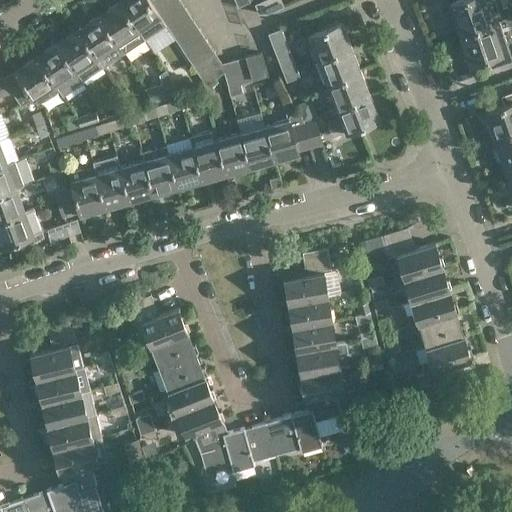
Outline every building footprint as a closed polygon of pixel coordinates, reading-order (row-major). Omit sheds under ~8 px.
[(126,52),(147,38),(121,0),(117,0),(100,12),(126,52)] [(151,0),(121,0),(147,38),(168,24),(166,22),(159,11),(151,0)] [(175,0),(151,0),(159,11),(175,0)] [(166,22),(186,8),(180,0),(175,0),(159,11),(166,22)] [(267,12),(284,5),(281,0),(261,0),(256,3),(260,12),(267,12)] [(493,0),(456,0),(450,2),(460,33),(500,19),(493,0)] [(173,33),(193,19),(186,8),(166,22),(168,24),(173,33)] [(105,66),(126,52),(100,12),(78,26),(105,66)] [(180,43),(200,30),(193,19),(173,33),(180,43)] [(319,26),(320,29),(309,33),(310,35),(296,40),(300,51),(314,46),(318,58),(351,45),(341,21),(339,22),(337,19),(319,26)] [(504,51),(500,37),(505,35),(500,19),(460,33),(471,64),(487,59),(490,68),(509,62),(505,51),(504,51)] [(85,79),(105,66),(78,26),(58,40),(85,79)] [(283,71),(296,66),(281,27),(268,32),(283,71)] [(187,54),(208,40),(200,30),(180,43),(187,54)] [(58,40),(38,53),(61,88),(66,95),(86,81),(85,79),(58,40)] [(194,64),(215,51),(208,40),(187,54),(194,64)] [(351,45),(318,58),(328,82),(360,69),(351,45)] [(215,51),(194,64),(201,75),(212,68),(222,61),(215,51)] [(246,55),(252,77),(267,73),(261,51),(246,55)] [(38,53),(17,67),(19,71),(34,94),(40,103),(61,88),(38,53)] [(234,59),(241,83),(252,80),(252,77),(246,55),(234,59)] [(229,86),(241,83),(234,59),(222,62),(224,71),(229,86)] [(224,71),(222,62),(222,61),(212,68),(217,76),(224,71)] [(296,66),(283,71),(287,80),(299,75),(296,66)] [(360,69),(328,82),(337,107),(370,94),(360,69)] [(0,93),(13,89),(22,103),(34,94),(19,71),(0,77),(0,93)] [(241,83),(229,86),(231,94),(244,91),(241,83)] [(160,85),(149,88),(153,103),(180,95),(177,85),(161,90),(160,85)] [(491,121),(486,122),(490,136),(495,134),(511,128),(511,90),(501,95),(504,103),(486,109),(491,121)] [(370,94),(337,107),(342,118),(328,123),(333,135),(346,130),(347,131),(361,125),(362,128),(378,122),(377,119),(379,118),(370,94)] [(180,98),(183,108),(195,104),(192,95),(180,98)] [(128,101),(131,110),(142,106),(139,97),(128,101)] [(159,115),(183,108),(180,98),(157,106),(159,115)] [(118,114),(131,110),(128,101),(115,105),(118,114)] [(307,105),(299,109),(303,120),(312,117),(307,105)] [(135,123),(159,115),(157,106),(133,114),(135,123)] [(290,118),(266,125),(275,159),(300,153),(299,150),(311,146),(304,121),(303,120),(299,109),(293,111),(290,119),(290,118)] [(37,125),(45,122),(41,110),(32,113),(37,125)] [(79,116),(82,126),(93,122),(90,113),(79,116)] [(111,131),(135,123),(133,114),(109,121),(111,131)] [(65,121),(68,130),(82,126),(79,116),(65,121)] [(304,121),(311,146),(323,143),(316,118),(304,121)] [(88,138),(111,131),(109,121),(85,129),(88,138)] [(45,122),(37,125),(41,137),(49,134),(45,122)] [(275,159),(266,125),(242,132),(251,166),(275,159)] [(499,147),(495,148),(499,161),(511,156),(511,128),(495,134),(499,147)] [(60,147),(88,138),(85,129),(56,138),(60,147)] [(203,180),(227,173),(218,139),(215,129),(191,136),(193,145),(203,180)] [(251,166),(242,132),(218,139),(227,173),(251,166)] [(193,145),(169,152),(179,186),(203,180),(193,145)] [(340,161),(335,148),(325,151),(330,165),(340,161)] [(169,152),(145,159),(155,193),(179,186),(169,152)] [(131,200),(121,166),(118,154),(94,161),(95,166),(106,207),(131,200)] [(54,172),(62,169),(58,156),(49,160),(54,172)] [(511,156),(499,161),(503,173),(507,172),(511,185),(511,184),(511,156)] [(0,191),(15,186),(24,182),(16,159),(7,162),(0,164),(0,191)] [(155,193),(145,159),(121,166),(131,200),(155,193)] [(95,166),(70,173),(72,179),(74,186),(80,210),(81,214),(106,207),(95,166)] [(62,169),(54,172),(60,190),(69,187),(62,169)] [(0,218),(24,210),(15,186),(0,191),(0,218)] [(64,215),(76,211),(80,210),(74,186),(69,187),(60,190),(57,191),(64,215)] [(24,210),(0,218),(0,243),(1,245),(19,238),(22,241),(30,239),(30,235),(33,233),(42,230),(33,207),(24,210)] [(387,245),(411,238),(408,227),(384,234),(387,245)] [(414,248),(411,238),(387,245),(391,256),(390,256),(397,279),(405,277),(443,265),(436,242),(414,248)] [(306,263),(331,258),(329,247),(304,252),(306,263)] [(333,269),(331,258),(306,263),(308,274),(285,277),(290,302),(329,294),(342,292),(338,268),(333,269)] [(451,288),(443,265),(405,277),(412,300),(451,288)] [(368,278),(370,287),(385,283),(383,275),(368,278)] [(458,311),(451,288),(412,300),(419,323),(458,311)] [(131,314),(154,304),(150,293),(126,303),(131,314)] [(329,294),(290,302),(294,325),(333,318),(329,294)] [(374,302),(376,310),(391,306),(388,298),(374,302)] [(360,314),(370,311),(371,311),(369,301),(354,305),(356,315),(360,314)] [(159,315),(154,304),(131,314),(135,324),(141,322),(150,344),(187,328),(178,306),(159,315)] [(370,311),(360,314),(356,315),(359,323),(372,320),(370,311)] [(465,334),(458,311),(419,323),(427,346),(465,334)] [(333,318),(294,325),(298,349),(337,342),(333,318)] [(50,337),(75,332),(72,320),(47,326),(50,337)] [(379,325),(381,333),(396,330),(394,321),(379,325)] [(196,351),(187,328),(150,344),(159,366),(196,351)] [(53,348),(31,353),(37,377),(76,367),(83,365),(78,343),(75,332),(50,337),(53,348)] [(361,338),(363,347),(378,343),(376,334),(361,338)] [(421,386),(455,375),(452,364),(472,358),(465,334),(427,346),(417,349),(424,372),(417,374),(421,386)] [(348,352),(346,341),(337,343),(337,342),(298,349),(301,372),(341,365),(339,354),(348,352)] [(129,344),(115,348),(117,356),(131,352),(129,344)] [(385,348),(387,357),(402,354),(400,345),(385,348)] [(97,363),(111,358),(109,350),(95,354),(97,363)] [(196,351),(159,366),(168,388),(205,373),(196,351)] [(111,358),(97,363),(100,371),(114,366),(111,358)] [(367,362),(369,370),(384,367),(381,358),(367,362)] [(341,365),(301,372),(303,383),(306,397),(338,392),(345,391),(345,390),(354,389),(350,364),(341,365)] [(76,367),(37,377),(43,401),(82,390),(76,367)] [(122,371),(124,380),(139,375),(136,367),(122,371)] [(214,395),(205,373),(168,388),(177,411),(214,395)] [(121,389),(119,381),(104,385),(107,394),(121,389)] [(143,389),(129,394),(131,403),(146,398),(143,389)] [(88,414),(82,390),(43,401),(48,424),(88,414)] [(344,428),(341,415),(338,392),(306,397),(308,410),(291,414),(291,415),(268,421),(277,455),(300,448),(301,453),(323,447),(316,422),(324,419),(328,433),(344,428)] [(214,395),(177,411),(186,434),(194,431),(223,419),(214,395)] [(128,412),(126,404),(111,408),(114,417),(128,412)] [(96,412),(88,414),(48,424),(54,447),(94,437),(101,435),(96,412)] [(139,425),(153,421),(151,413),(136,417),(139,425)] [(228,431),(223,419),(194,431),(202,453),(207,472),(233,466),(234,471),(256,465),(254,461),(277,455),(268,421),(244,428),(244,427),(228,431)] [(153,421),(139,425),(141,434),(156,429),(153,421)] [(122,439),(135,435),(133,427),(119,431),(122,439)] [(94,437),(54,447),(60,472),(91,464),(94,463),(100,462),(94,437)] [(40,491),(24,497),(29,511),(78,511),(77,509),(100,501),(95,485),(97,485),(92,465),(94,463),(91,464),(60,472),(63,484),(47,489),(47,490),(40,492),(40,491)] [(0,511),(29,511),(24,497),(9,502),(9,503),(2,506),(2,505),(0,505),(0,511)]
